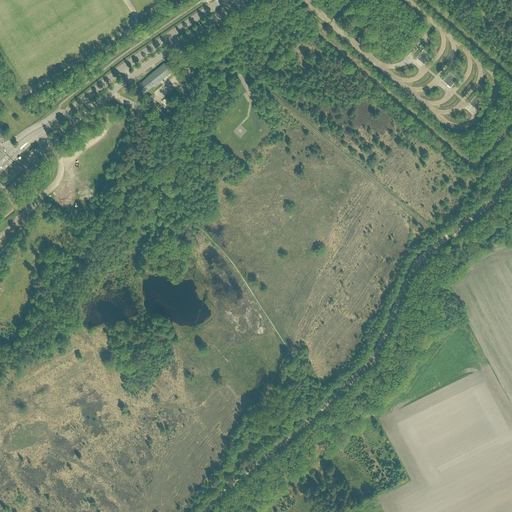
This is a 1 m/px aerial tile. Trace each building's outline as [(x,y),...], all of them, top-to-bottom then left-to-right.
[(414,54),(427,66),(437,54),(424,42),(414,54)] [(174,67),(168,60),(164,63),(147,77),(139,84),(145,91),(153,85),(154,85),(171,71),(170,70),(174,67)] [(440,77),(453,89),(464,77),(450,65),(440,77)] [(466,100),(479,112),(490,100),(476,88),(466,100)] [(142,176),(153,185),(156,181),(145,172),(142,176)]
